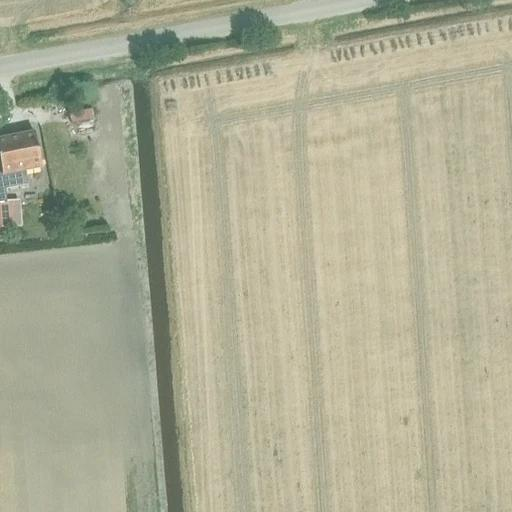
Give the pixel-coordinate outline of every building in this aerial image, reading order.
[(72,106),(54,123),(60,129),(78,113),(72,106)] [(116,118),(107,119),(109,130),(118,129),(116,118)] [(95,127),(83,129),(85,139),(97,137),(95,127)] [(16,137),(0,139),(0,172),(1,175),(1,177),(2,189),(25,184),(23,172),(42,168),(35,133),(16,137)] [(119,151),(100,153),(102,168),(121,165),(119,151)] [(16,215),(14,190),(6,191),(9,215),(16,215)] [(3,205),(0,204),(0,227),(8,226),(7,204),(3,205)]
